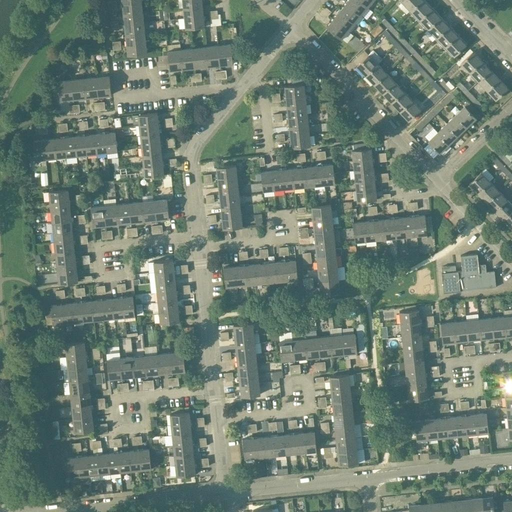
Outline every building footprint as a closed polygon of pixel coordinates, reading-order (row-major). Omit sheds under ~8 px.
[(359,0),(348,0),(346,2),(361,15),(368,7),(359,0)] [(404,0),(403,1),(412,10),(422,0),(404,0)] [(422,0),(412,10),(420,19),(432,8),(424,0),(422,0)] [(122,4),(123,14),(143,12),(142,2),(122,4)] [(340,10),(355,23),(361,15),(346,2),(340,10)] [(202,6),(183,8),(184,18),(203,16),(202,6)] [(325,6),(323,9),(329,14),(332,11),(327,8),(325,6)] [(432,8),(420,19),(429,28),(440,17),(432,8)] [(320,13),(326,18),(329,14),(323,9),(320,13)] [(333,18),(348,31),(355,23),(340,10),(333,18)] [(143,12),(123,14),(124,24),(144,22),(143,12)] [(203,26),(205,26),(203,16),(184,18),(185,28),(190,28),(203,26)] [(381,21),(390,31),(394,27),(384,17),(381,21)] [(440,17),(429,28),(437,37),(449,26),(440,17)] [(328,35),(337,43),(341,39),(348,31),(333,18),(327,26),(332,30),(328,35)] [(144,22),(124,24),(125,35),(145,33),(144,22)] [(384,29),(380,24),(371,32),(376,37),(384,29)] [(449,26),(437,37),(445,46),(457,35),(449,26)] [(390,31),(399,40),(402,36),(394,27),(390,31)] [(145,33),(125,35),(127,45),(146,43),(145,33)] [(390,34),(386,37),(395,47),(399,43),(390,34)] [(454,55),(466,44),(457,35),(445,46),(454,55)] [(402,36),(399,40),(407,48),(411,45),(402,36)] [(128,55),(147,53),(146,43),(127,45),(128,55)] [(407,52),(399,43),(395,47),(404,56),(407,52)] [(167,55),(169,70),(182,68),(180,49),(180,44),(167,45),(168,51),(167,51),(167,55)] [(231,44),(218,45),(220,64),(233,63),(231,44)] [(218,45),(205,47),(207,66),(220,64),(218,45)] [(419,54),(411,45),(407,48),(415,57),(419,54)] [(207,66),(205,47),(192,48),(194,67),(207,66)] [(180,49),(182,68),(194,67),(192,48),(180,49)] [(407,52),(404,56),(412,65),(416,61),(407,52)] [(473,52),(461,63),(470,72),(482,61),(473,52)] [(419,54),(415,57),(424,66),(428,63),(419,54)] [(357,67),(366,76),(377,64),(368,55),(357,67)] [(412,65),(421,74),(424,70),(416,61),(412,65)] [(482,61),(470,72),(478,81),(490,70),(482,61)] [(433,76),(436,72),(428,63),(424,66),(433,76)] [(377,64),(366,76),(374,85),(386,73),(377,64)] [(421,74),(429,82),(433,79),(424,70),(421,74)] [(490,70),(478,81),(487,90),(499,79),(490,70)] [(374,85),(383,93),(394,82),(386,73),(374,85)] [(111,95),(109,76),(96,77),(99,96),(111,95)] [(99,96),(96,77),(84,79),(86,98),(99,96)] [(84,79),(71,80),(74,99),(86,98),(84,79)] [(438,92),(442,88),(433,79),(429,82),(438,92)] [(440,83),(449,92),(452,89),(443,79),(440,83)] [(507,88),(499,79),(487,90),(496,99),(507,88)] [(59,82),(61,101),(74,99),(71,80),(59,82)] [(460,81),(456,84),(465,94),(468,90),(460,81)] [(394,82),(383,93),(391,102),(403,91),(406,88),(402,84),(399,87),(394,82)] [(284,86),(286,97),(305,94),(304,84),(284,86)] [(468,90),(465,94),(473,103),(477,99),(468,90)] [(403,91),(391,102),(400,111),(411,100),(403,91)] [(452,92),(442,101),(446,105),(455,96),(452,92)] [(286,97),(287,107),(306,105),(305,94),(286,97)] [(482,112),(486,108),(477,99),(473,103),(482,112)] [(409,120),(420,109),(411,100),(400,111),(409,120)] [(433,110),(437,113),(446,105),(442,101),(433,110)] [(287,107),(288,117),(307,115),(306,105),(287,107)] [(465,106),(456,115),(467,127),(476,118),(465,106)] [(424,118),(428,122),(437,113),(433,110),(424,118)] [(138,115),(139,126),(158,123),(157,113),(138,115)] [(288,117),(289,127),(308,125),(307,115),(288,117)] [(447,124),(458,135),(467,127),(456,115),(447,124)] [(415,127),(419,131),(428,122),(424,118),(415,127)] [(139,126),(140,136),(159,133),(158,123),(139,126)] [(447,124),(438,132),(449,144),(458,135),(447,124)] [(290,137),(310,135),(308,125),(289,127),(290,137)] [(116,138),(116,132),(105,133),(107,152),(118,151),(117,148),(116,138)] [(429,141),(440,153),(449,144),(438,132),(429,141)] [(105,133),(95,134),(97,153),(107,152),(105,133)] [(160,143),(159,133),(140,136),(142,146),(160,143)] [(97,153),(95,134),(85,135),(87,154),(97,153)] [(85,135),(75,136),(77,155),(87,154),(85,135)] [(291,148),(311,146),(310,135),(290,137),(291,148)] [(77,155),(75,136),(65,137),(67,156),(77,155)] [(67,156),(65,137),(55,138),(57,157),(67,156)] [(55,138),(44,139),(46,159),(57,157),(55,138)] [(34,140),(36,160),(46,159),(44,139),(34,140)] [(162,153),(160,143),(142,146),(143,156),(162,153)] [(371,149),(352,151),(353,161),(372,159),(371,149)] [(502,152),(498,155),(508,166),(511,162),(502,152)] [(162,153),(143,156),(144,166),(163,163),(162,153)] [(493,160),(502,170),(506,166),(496,157),(493,160)] [(372,159),(353,161),(354,171),(373,169),(372,159)] [(29,162),(31,175),(40,174),(38,161),(29,162)] [(151,175),(164,174),(163,163),(144,166),(145,176),(151,175)] [(216,167),(218,178),(237,175),(236,165),(216,167)] [(335,184),(333,165),(323,166),(324,185),(335,184)] [(312,167),(314,186),(324,185),(323,166),(312,167)] [(511,173),(506,166),(502,170),(510,179),(511,177),(511,173)] [(312,167),(302,168),(304,187),(314,186),(312,167)] [(292,169),(294,188),(304,187),(302,168),(292,169)] [(282,170),(284,189),(294,188),(292,169),(282,170)] [(354,171),(355,181),(374,179),(373,169),(354,171)] [(273,190),(284,189),(282,170),(272,171),(273,190)] [(262,183),(263,191),(273,190),(272,171),(261,172),(261,173),(262,183)] [(481,173),(469,184),(478,193),(489,182),(481,173)] [(218,178),(219,188),(239,185),(237,175),(218,178)] [(355,181),(356,191),(376,189),(374,179),(355,181)] [(489,182),(478,193),(486,202),(498,191),(489,182)] [(219,188),(220,198),(240,196),(239,185),(219,188)] [(68,189),(49,191),(51,202),(70,199),(68,189)] [(358,202),(377,200),(376,189),(356,191),(358,202)] [(507,200),(498,191),(486,202),(495,211),(507,200)] [(220,198),(221,208),(241,206),(240,196),(220,198)] [(71,210),(70,199),(51,202),(52,212),(71,210)] [(167,199),(154,200),(156,219),(169,218),(167,199)] [(141,201),(143,221),(156,219),(154,200),(141,201)] [(495,211),(504,220),(511,211),(511,205),(507,200),(495,211)] [(141,201),(129,203),(131,222),(143,221),(141,201)] [(129,203),(116,204),(118,223),(131,222),(129,203)] [(116,204),(104,205),(106,225),(118,223),(116,204)] [(311,206),(312,220),(332,218),(331,204),(326,205),(316,206),(311,206)] [(91,207),(93,226),(106,225),(104,205),(91,207)] [(241,206),(221,208),(222,218),(242,216),(241,206)] [(52,212),(53,222),(72,220),(71,210),(52,212)] [(427,235),(425,215),(414,217),(416,236),(427,235)] [(223,229),(243,226),(242,216),(222,218),(223,229)] [(414,217),(404,218),(406,237),(416,236),(414,217)] [(332,218),(312,220),(314,232),(333,230),(332,218)] [(394,219),(396,238),(406,237),(404,218),(394,219)] [(384,220),(386,239),(396,238),(394,219),(384,220)] [(73,230),(72,220),(53,222),(54,232),(73,230)] [(374,221),(376,240),(386,239),(384,220),(374,221)] [(374,221),(364,222),(366,241),(376,240),(374,221)] [(353,223),(355,242),(366,241),(364,222),(353,223)] [(74,240),(73,230),(54,232),(55,242),(74,240)] [(333,230),(314,232),(315,245),(335,243),(333,230)] [(75,250),(74,240),(55,242),(56,252),(75,250)] [(335,243),(315,245),(316,257),(336,255),(342,254),(341,248),(335,248),(335,243)] [(76,260),(75,250),(56,252),(57,263),(76,260)] [(316,257),(318,270),(338,268),(336,255),(316,257)] [(454,267),(441,268),(443,294),(496,289),(494,272),(486,273),(486,266),(479,267),(478,255),(460,256),(462,272),(455,272),(454,267)] [(173,259),(154,262),(155,272),(175,270),(173,259)] [(77,271),(76,260),(57,263),(58,273),(77,271)] [(295,260),(285,261),(287,280),(297,279),(295,260)] [(275,262),(277,281),(287,280),(285,261),(275,262)] [(264,263),(266,282),(277,281),(275,262),(264,263)] [(254,264),(256,283),(266,282),(264,263),(254,264)] [(244,265),(246,285),(256,283),(254,264),(244,265)] [(234,267),(236,286),(246,285),(244,265),(234,267)] [(224,268),(226,287),(236,286),(234,267),(224,268)] [(338,268),(318,270),(319,283),(339,280),(338,268)] [(175,270),(155,272),(156,282),(176,280),(175,270)] [(60,283),(79,281),(77,271),(58,273),(60,283)] [(177,290),(176,280),(156,282),(157,293),(177,290)] [(321,295),(340,293),(339,280),(319,283),(321,295)] [(158,303),(178,301),(177,290),(157,293),(158,303)] [(133,296),(123,297),(125,317),(136,316),(133,296)] [(125,317),(123,297),(113,298),(115,318),(125,317)] [(115,318),(113,298),(103,299),(105,319),(115,318)] [(103,299),(93,300),(95,320),(105,319),(103,299)] [(93,300),(82,301),(84,321),(95,320),(93,300)] [(84,321),(82,301),(72,302),(74,322),(84,321)] [(160,313),(179,311),(178,301),(158,303),(160,313)] [(74,322),(72,302),(62,303),(64,323),(74,322)] [(52,305),(54,324),(64,323),(62,303),(52,305)] [(400,312),(401,325),(420,323),(419,310),(400,312)] [(167,323),(180,321),(179,311),(160,313),(161,324),(167,323)] [(511,316),(503,317),(506,337),(511,335),(511,316)] [(493,338),(506,337),(503,317),(491,319),(493,338)] [(478,320),(481,340),(493,338),(491,319),(478,320)] [(466,322),(468,341),(481,340),(478,320),(466,322)] [(466,322),(453,323),(456,342),(468,341),(466,322)] [(233,325),(234,335),(253,333),(252,323),(233,325)] [(401,325),(402,338),(421,336),(420,323),(401,325)] [(441,324),(443,344),(456,342),(453,323),(441,324)] [(253,333),(234,335),(235,346),(254,343),(253,333)] [(357,353),(355,334),(342,335),(344,354),(357,353)] [(344,354),(342,335),(329,336),(331,355),(344,354)] [(331,355),(329,336),(317,337),(319,357),(331,355)] [(423,348),(421,336),(402,338),(403,350),(423,348)] [(304,339),(306,358),(319,357),(317,337),(304,339)] [(306,358),(304,339),(292,340),(294,359),(306,358)] [(279,341),(281,360),(294,359),(292,340),(279,341)] [(76,342),(66,343),(67,356),(86,354),(85,341),(76,342)] [(255,354),(254,343),(235,346),(236,356),(255,354)] [(424,361),(423,348),(403,350),(405,363),(424,361)] [(183,352),(170,353),(172,372),(185,371),(183,352)] [(172,372),(170,353),(158,355),(160,374),(172,372)] [(67,356),(68,369),(88,367),(86,354),(67,356)] [(255,354),(236,356),(237,366),(256,364),(255,354)] [(160,374),(158,355),(145,356),(147,375),(160,374)] [(147,375),(145,356),(133,357),(135,376),(147,375)] [(135,376),(133,357),(120,359),(122,378),(135,376)] [(107,360),(109,379),(122,378),(120,359),(107,360)] [(425,373),(424,361),(405,363),(406,375),(425,373)] [(258,374),(256,364),(237,366),(239,376),(258,374)] [(89,379),(88,367),(68,369),(69,381),(89,379)] [(59,395),(58,370),(49,370),(49,395),(59,395)] [(426,385),(425,373),(406,375),(407,387),(426,385)] [(258,374),(239,376),(240,386),(259,384),(258,374)] [(349,374),(329,376),(331,389),(350,387),(349,374)] [(511,376),(503,377),(504,388),(511,386),(511,376)] [(90,392),(89,379),(69,381),(71,394),(90,392)] [(260,394),(259,384),(240,386),(241,396),(260,394)] [(428,398),(426,385),(407,387),(409,400),(428,398)] [(332,402),(351,400),(350,387),(331,389),(332,402)] [(91,404),(90,392),(71,394),(72,407),(91,404)] [(333,414),(353,412),(351,400),(332,402),(333,414)] [(93,417),(91,404),(72,407),(73,419),(93,417)] [(170,414),(171,425),(191,423),(190,412),(170,414)] [(335,427),(354,425),(353,412),(333,414),(335,427)] [(489,433),(487,413),(476,414),(478,434),(489,433)] [(476,414),(466,416),(468,435),(478,434),(476,414)] [(468,435),(466,416),(456,417),(458,436),(468,435)] [(94,430),(93,417),(73,419),(75,432),(94,430)] [(456,417),(446,418),(448,437),(458,436),(456,417)] [(448,437),(446,418),(436,419),(438,438),(448,437)] [(438,438),(436,419),(426,420),(428,439),(438,438)] [(269,430),(273,430),(272,422),(268,422),(268,420),(262,421),(263,431),(269,430)] [(415,421),(418,440),(428,439),(426,420),(415,421)] [(171,425),(172,435),(192,433),(191,423),(171,425)] [(336,440),(355,437),(354,425),(335,427),(336,440)] [(314,432),(304,433),(306,453),(316,451),(314,432)] [(172,435),(173,445),(193,443),(192,433),(172,435)] [(294,434),(296,454),(306,453),(304,433),(294,434)] [(294,434),(284,435),(286,455),(296,454),(294,434)] [(284,435),(273,436),(275,456),(286,455),(284,435)] [(263,437),(265,457),(275,456),(273,436),(263,437)] [(253,438),(255,458),(265,457),(263,437),(253,438)] [(338,452),(357,450),(355,437),(336,440),(338,452)] [(243,439),(245,459),(255,458),(253,438),(243,439)] [(173,445),(174,455),(194,453),(193,443),(173,445)] [(150,449),(139,450),(141,469),(152,468),(150,449)] [(141,469),(139,450),(129,451),(131,470),(141,469)] [(339,465),(358,463),(357,450),(338,452),(339,465)] [(129,451),(119,452),(121,471),(131,470),(129,451)] [(121,471),(119,452),(109,453),(111,472),(121,471)] [(111,472),(109,453),(99,454),(100,473),(111,472)] [(174,455),(175,465),(195,463),(194,453),(174,455)] [(99,454),(88,455),(90,474),(100,473),(99,454)] [(88,455),(78,456),(80,475),(81,482),(91,481),(90,474),(88,455)] [(70,476),(80,475),(78,456),(68,457),(70,476)] [(176,476),(196,474),(195,463),(175,465),(176,476)] [(478,495),(478,497),(471,498),(472,511),(483,511),(481,495),(478,495)] [(485,495),(482,495),(483,511),(498,511),(497,502),(493,502),(493,496),(485,497),(485,495)] [(457,500),(450,500),(451,511),(461,511),(460,497),(457,498),(457,500)] [(464,497),(460,497),(461,511),(472,511),(471,498),(465,499),(464,497)] [(500,503),(499,503),(500,511),(511,511),(511,498),(510,498),(510,501),(503,501),(503,502),(500,503)] [(441,511),(451,511),(450,500),(444,501),(444,499),(440,500),(441,511)] [(436,500),(436,502),(430,503),(430,511),(441,511),(440,500),(436,500)] [(423,501),(419,502),(420,511),(430,511),(430,503),(423,503),(423,501)] [(402,511),(401,511),(420,511),(419,502),(415,502),(415,504),(409,505),(409,510),(402,511)]
